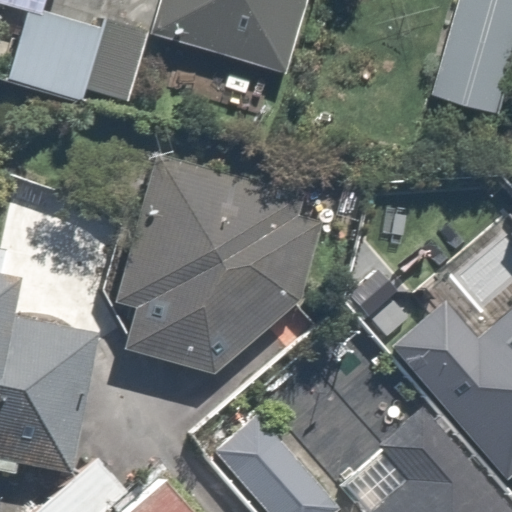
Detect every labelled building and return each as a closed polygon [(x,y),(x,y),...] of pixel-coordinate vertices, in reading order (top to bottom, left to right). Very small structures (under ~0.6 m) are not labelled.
[(327,0),(185,0),(177,33),(309,68),(327,0)] [(511,117),(511,0),(461,0),(434,98),(511,120),(511,117)] [(156,51),(23,12),(4,77),(138,116),(156,51)] [(287,183),(129,147),(93,304),(127,311),(116,359),(196,378),(202,353),(242,362),(252,318),(316,332),(337,238),(278,224),(287,183)] [(0,222),(0,468),(9,470),(11,458),(80,468),(100,337),(35,328),(39,296),(11,292),(21,226),(0,222)] [(439,303),(386,350),(500,484),(511,474),(511,307),(472,342),(439,303)] [(508,511),(414,409),(334,491),(353,511),(508,511)] [(332,511),(265,436),(213,482),(240,511),(332,511)] [(107,466),(46,511),(119,511),(133,501),(107,466)] [(183,511),(171,495),(147,511),(183,511)]
